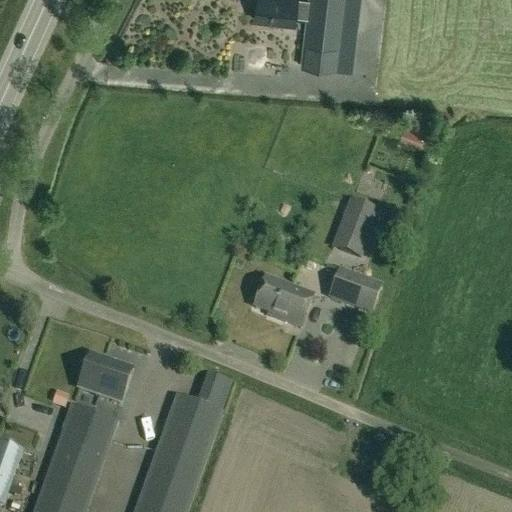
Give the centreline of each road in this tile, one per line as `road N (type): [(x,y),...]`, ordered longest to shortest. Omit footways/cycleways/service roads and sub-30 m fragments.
road 1 (unclassified): [(511,478),(13,275)]
road 2 (unclassified): [(13,275),(28,177),(111,0)]
